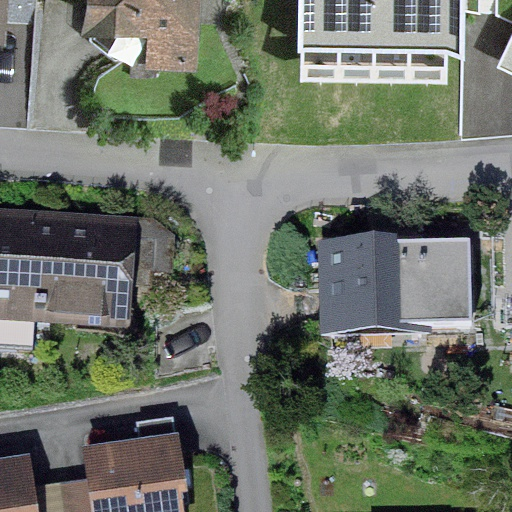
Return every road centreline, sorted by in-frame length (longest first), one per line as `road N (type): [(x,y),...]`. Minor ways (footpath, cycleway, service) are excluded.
road 1 (residential): [(255,511),(224,172)]
road 2 (residential): [(224,172),(511,168)]
road 3 (residential): [(0,170),(224,172)]
